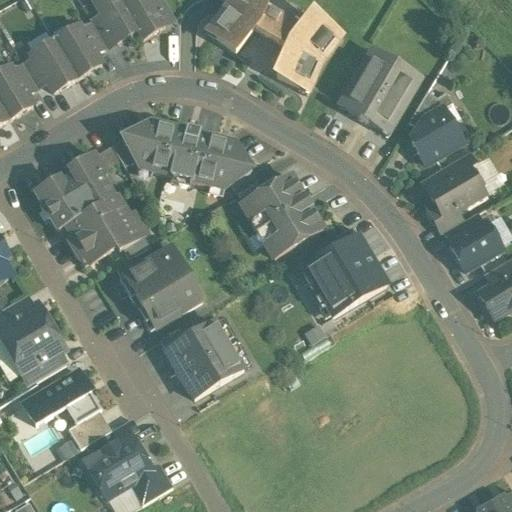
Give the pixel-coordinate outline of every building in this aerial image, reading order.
[(98,0),(91,4),(101,20),(116,46),(117,47),(137,35),(143,44),(165,31),(164,29),(148,3),(146,0),(98,0)] [(174,23),(160,0),(153,0),(148,3),(164,29),(174,23)] [(270,0),(233,0),(228,12),(208,37),(235,58),(254,34),(288,55),(276,82),(307,96),(320,67),(340,42),(313,21),(301,36),(264,14),(270,0)] [(116,46),(101,20),(90,26),(92,29),(106,52),(116,46)] [(106,52),(92,29),(82,36),(81,36),(95,58),(106,52)] [(78,30),(54,44),(77,83),(101,68),(95,58),(81,36),(82,36),(78,30)] [(54,44),(30,58),(33,64),(34,63),(48,86),(47,87),(53,97),(77,83),(54,44)] [(419,84),(372,57),(344,104),(350,108),(346,114),(358,121),(357,122),(369,130),(370,128),(381,134),(385,128),(391,132),(419,84)] [(48,86),(34,63),(33,64),(23,70),(37,93),(47,87),(48,86)] [(37,93),(23,70),(13,76),(12,77),(26,99),(37,93)] [(10,71),(0,76),(0,109),(9,124),(33,109),(26,99),(12,77),(13,76),(10,71)] [(437,103),(426,97),(408,128),(418,134),(424,123),(441,114),(441,115),(452,108),(446,97),(437,103)] [(0,109),(0,128),(9,124),(0,109)] [(441,114),(424,123),(418,134),(411,146),(425,170),(461,148),(460,146),(461,140),(457,133),(451,132),(441,115),(441,114)] [(150,128),(122,144),(135,165),(139,172),(151,175),(151,177),(211,192),(211,190),(224,193),(231,189),(251,177),(235,150),(226,147),(226,145),(211,142),(211,143),(199,141),(200,136),(187,132),(185,137),(174,134),(174,132),(159,128),(159,130),(150,128)] [(135,165),(122,144),(112,150),(124,172),(135,165)] [(469,158),(441,174),(447,185),(468,172),(469,174),(476,170),(469,158)] [(94,160),(69,175),(73,181),(62,188),(59,183),(35,198),(58,236),(67,230),(114,202),(114,201),(113,202),(101,182),(105,180),(94,160)] [(447,185),(427,197),(442,222),(443,224),(457,216),(484,200),(475,184),(469,174),(468,172),(447,185)] [(251,177),(231,189),(237,199),(257,187),(251,177)] [(492,195),(483,180),(475,184),(484,200),(492,195)] [(290,181),(242,210),(257,236),(254,237),(256,240),(259,238),(274,264),(323,235),(310,214),(311,213),(304,202),(303,202),(290,181)] [(114,202),(67,230),(76,245),(72,247),(81,263),(85,260),(90,268),(110,256),(109,255),(116,251),(119,256),(123,253),(143,241),(144,240),(133,222),(128,225),(114,202)] [(457,216),(443,224),(442,222),(435,227),(442,239),(446,237),(463,226),(457,216)] [(463,226),(446,237),(452,247),(483,229),(477,218),(463,226)] [(483,229),(452,247),(449,249),(465,276),(499,256),(497,252),(498,246),(491,234),(485,232),(483,229)] [(143,241),(123,253),(129,264),(149,251),(143,241)] [(304,273),(331,320),(387,289),(360,242),(304,273)] [(0,282),(10,276),(2,263),(8,260),(0,246),(0,282)] [(121,282),(119,283),(133,307),(137,304),(155,335),(202,306),(171,253),(140,271),(121,282)] [(134,261),(115,272),(121,282),(140,271),(134,261)] [(511,262),(485,278),(492,290),(493,291),(511,279),(511,262)] [(511,279),(493,291),(492,290),(479,299),(494,324),(509,316),(511,316),(511,279)] [(26,301),(0,316),(0,327),(2,330),(32,312),(32,311),(26,301)] [(37,308),(32,311),(32,312),(2,330),(0,327),(0,343),(8,358),(51,332),(37,308)] [(166,356),(165,356),(171,365),(170,366),(188,396),(189,396),(194,404),(243,375),(215,327),(192,341),(166,356)] [(186,331),(160,346),(166,356),(192,341),(186,331)] [(51,332),(8,358),(29,392),(36,388),(29,377),(60,359),(61,359),(66,356),(51,332)] [(60,359),(29,377),(36,388),(67,369),(61,359),(60,359)] [(101,415),(78,377),(23,409),(36,430),(66,412),(76,429),(99,416),(101,415)] [(111,436),(99,416),(76,429),(68,434),(80,454),(111,436)] [(111,437),(117,447),(130,440),(138,435),(132,425),(111,437)] [(130,491),(151,478),(130,440),(117,447),(85,465),(99,489),(106,485),(115,500),(130,491)] [(151,478),(130,491),(142,511),(173,493),(161,472),(151,478)] [(511,511),(511,500),(498,509),(496,505),(490,509),(492,511),(511,511)]
